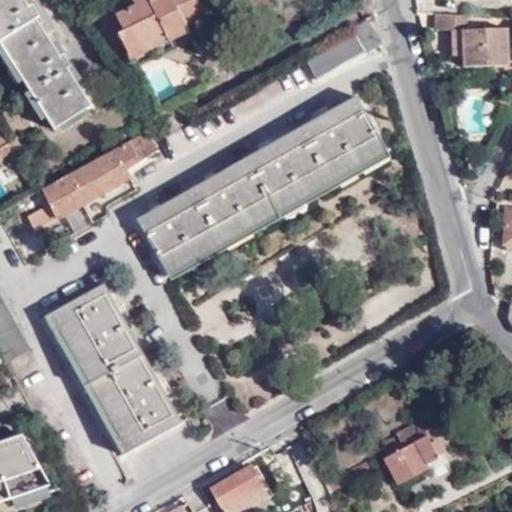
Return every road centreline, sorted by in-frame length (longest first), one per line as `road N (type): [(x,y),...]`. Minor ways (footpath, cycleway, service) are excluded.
road 1 (residential): [(121,511),(473,297)]
road 2 (residential): [(455,239),(389,0)]
road 3 (residential): [(455,239),(511,126)]
